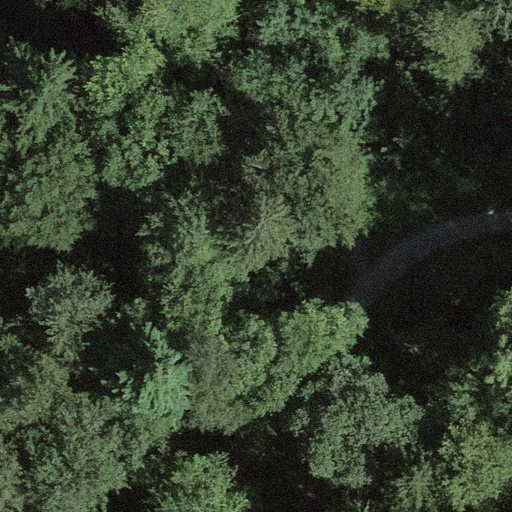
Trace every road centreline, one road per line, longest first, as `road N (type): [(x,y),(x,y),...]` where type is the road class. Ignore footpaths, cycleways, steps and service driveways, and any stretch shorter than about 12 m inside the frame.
road 1 (track): [(193,511),(334,338),(393,222),(511,211)]
road 2 (track): [(393,222),(0,240)]
road 3 (track): [(334,338),(300,511)]
